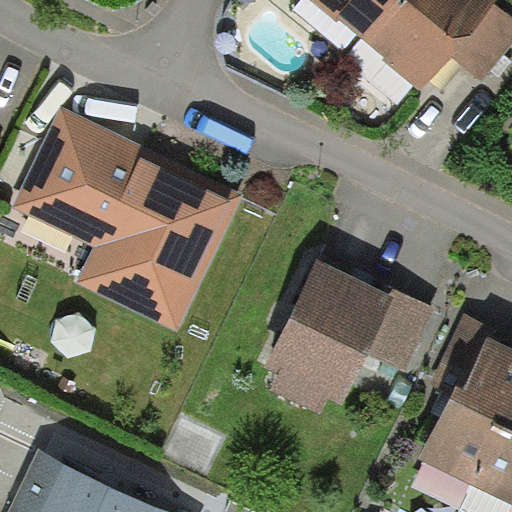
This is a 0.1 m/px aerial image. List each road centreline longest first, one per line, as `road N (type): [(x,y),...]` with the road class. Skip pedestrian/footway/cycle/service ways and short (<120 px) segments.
road 1 (residential): [(511,238),(160,77)]
road 2 (residential): [(160,77),(30,34),(0,13)]
